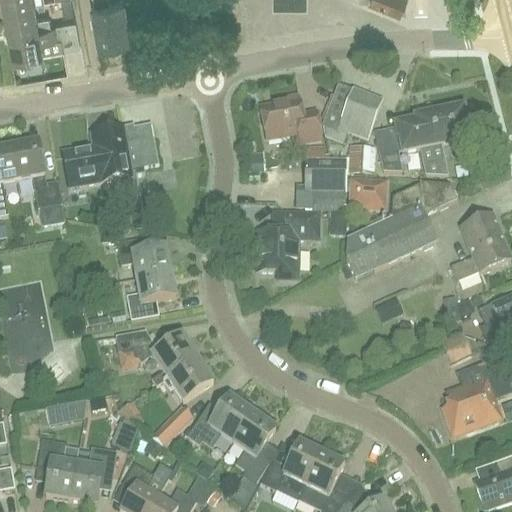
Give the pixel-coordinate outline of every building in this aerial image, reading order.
[(0,0),(0,1),(2,11),(33,5),(32,0),(0,0)] [(70,0),(61,0),(60,0),(64,19),(74,17),(70,0)] [(109,5),(108,0),(92,0),(94,8),(91,8),(98,46),(129,40),(123,3),(109,5)] [(404,0),(370,0),(369,3),(399,15),(404,0)] [(50,28),(50,27),(49,19),(36,21),(33,5),(2,11),(6,36),(50,28)] [(50,28),(6,36),(11,62),(42,56),(40,44),(60,40),(63,52),(80,49),(75,23),(50,27),(50,28)] [(369,142),(383,106),(340,89),(324,129),(326,140),(343,146),(348,135),(369,142)] [(297,104),(296,98),(277,101),(278,108),(260,111),(266,142),(297,137),(299,146),(321,143),(315,115),(302,118),(299,104),(297,104)] [(469,142),(463,112),(416,121),(416,125),(398,129),(398,130),(375,135),(382,174),(402,175),(398,156),(421,152),(426,178),(448,179),(441,148),(469,142)] [(151,127),(121,133),(130,180),(145,177),(144,172),(144,171),(158,169),(151,127)] [(94,152),(63,157),(69,191),(130,180),(121,133),(116,134),(116,133),(92,137),(92,138),(94,152)] [(38,146),(11,151),(17,184),(32,182),(38,213),(39,213),(61,209),(62,209),(58,185),(46,187),(38,146)] [(347,178),(374,179),(376,151),(348,150),(347,178)] [(0,220),(8,219),(2,187),(17,184),(11,151),(0,152),(0,220)] [(309,164),(324,164),(324,152),(309,151),(309,164)] [(263,155),(246,157),(247,175),(264,174),(263,155)] [(324,164),(309,164),(305,164),(304,196),(344,196),(345,164),(324,164)] [(383,213),(385,186),(352,184),(350,210),(383,213)] [(355,282),(436,245),(424,218),(458,203),(450,187),(425,185),(391,201),(391,222),(348,242),(346,262),(355,282)] [(146,229),(138,188),(118,191),(124,228),(136,229),(136,231),(146,229)] [(344,196),(312,196),(312,213),(312,214),(344,215),(344,196)] [(260,237),(259,274),(279,274),(279,282),(297,283),(298,242),(318,243),(318,237),(318,223),(318,220),(273,218),(272,237),(260,237)] [(492,222),(491,220),(461,233),(472,261),(450,270),(457,286),(479,276),(479,277),(510,264),(498,237),(501,235),(495,221),(492,222)] [(136,282),(171,276),(166,250),(148,254),(146,241),(117,247),(121,270),(133,268),(136,282)] [(171,276),(136,282),(138,297),(126,299),(131,324),(159,319),(156,305),(176,301),(171,276)] [(4,296),(17,356),(34,352),(33,347),(54,343),(43,288),(4,296)] [(502,332),(511,328),(511,298),(492,307),(492,308),(479,313),(486,329),(498,323),(502,332)] [(450,327),(461,325),(455,301),(444,303),(450,327)] [(461,322),(476,315),(470,302),(458,309),(461,322)] [(403,304),(384,308),(387,322),(406,318),(403,304)] [(145,334),(115,340),(117,351),(118,356),(132,354),(135,357),(139,364),(141,366),(152,359),(162,375),(151,382),(156,390),(167,382),(197,362),(181,338),(158,354),(145,334)] [(450,367),(471,358),(462,338),(441,348),(450,367)] [(465,434),(498,422),(491,403),(495,402),(494,399),(511,392),(511,386),(503,361),(477,370),(483,385),(446,399),(450,409),(443,411),(452,434),(464,430),(465,434)] [(167,382),(183,406),(213,386),(197,362),(167,382)] [(410,369),(394,378),(401,390),(417,380),(410,369)] [(232,447),(252,417),(230,402),(212,428),(200,420),(186,440),(199,449),(201,445),(212,452),(221,439),(232,447)] [(65,408),(68,426),(83,423),(86,404),(65,408)] [(164,451),(192,422),(181,411),(151,441),(164,451)] [(252,417),(232,447),(244,455),(235,468),(245,475),(242,479),(255,488),(269,467),(257,459),(266,446),(275,433),(252,417)] [(129,456),(138,433),(122,427),(119,426),(111,449),(129,456)] [(42,444),(37,471),(49,473),(47,486),(45,500),(70,504),(76,469),(78,454),(79,452),(66,450),(66,448),(42,444)] [(273,462),(260,487),(276,495),(278,490),(300,501),(305,490),(321,457),(298,446),(287,469),(273,462)] [(76,469),(70,504),(96,508),(100,479),(112,481),(116,456),(91,452),(88,471),(76,469)] [(305,490),(300,501),(322,511),(321,511),(339,511),(349,501),(332,493),(344,468),(321,457),(305,490)] [(484,511),(486,511),(511,502),(511,459),(495,465),(500,479),(476,488),(484,511)] [(149,511),(157,501),(145,494),(154,479),(134,468),(122,488),(132,494),(121,511),(149,511)] [(0,482),(12,480),(11,470),(0,472),(0,482)] [(12,480),(0,482),(0,492),(14,490),(12,480)] [(199,480),(187,499),(177,493),(168,507),(157,501),(149,511),(191,511),(195,507),(201,511),(216,494),(199,480)] [(355,511),(349,501),(339,511),(386,511),(381,503),(374,507),(366,511),(355,511)]
